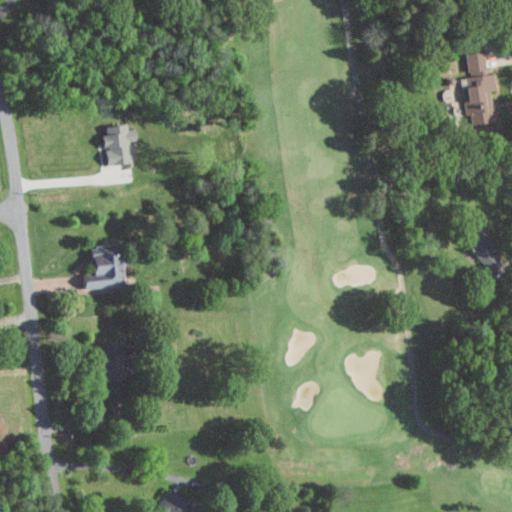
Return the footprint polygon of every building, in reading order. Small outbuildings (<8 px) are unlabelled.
[(465,72),(484,70),(482,52),(463,53),(465,72)] [(488,91),(494,90),(492,74),(460,77),(464,120),(491,117),(488,91)] [(125,141),(132,140),(131,130),(123,130),(122,124),(101,127),(102,135),(98,136),(102,166),(128,162),(125,141)] [(499,260),(488,249),(495,242),(473,222),(457,239),(490,269),(499,260)] [(79,288),(118,282),(113,242),(83,246),(87,275),(77,277),(79,288)] [(95,381),(109,380),(109,387),(117,387),(115,340),(93,341),(95,381)] [(187,511),(182,508),(186,503),(164,488),(148,511),(149,511),(187,511)]
